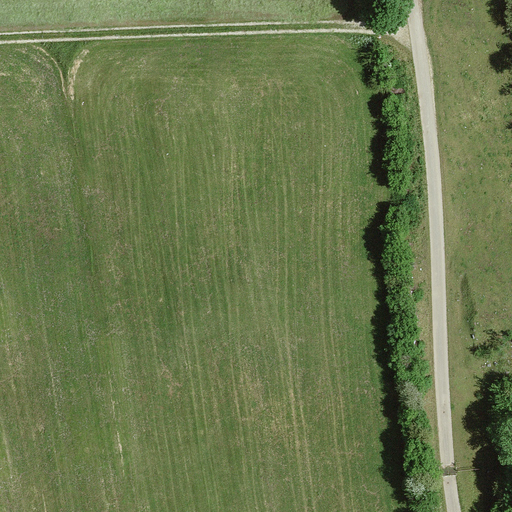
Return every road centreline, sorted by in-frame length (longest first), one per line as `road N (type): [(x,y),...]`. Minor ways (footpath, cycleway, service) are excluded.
road 1 (track): [(410,0),(438,226),(457,511)]
road 2 (track): [(0,38),(252,26),(414,37)]
